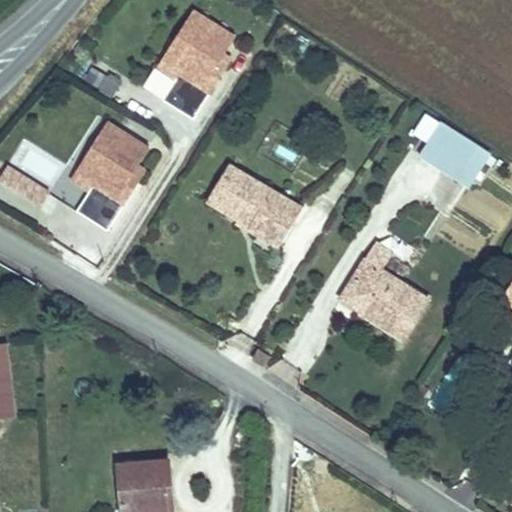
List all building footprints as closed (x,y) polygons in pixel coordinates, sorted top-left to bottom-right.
[(237,36),(195,10),(153,74),(173,85),(162,104),(194,123),(232,61),(224,56),(237,36)] [(89,69),(83,87),(115,97),(121,79),(89,69)] [(152,149),(107,122),(68,184),(88,196),(76,213),(110,235),(149,172),(141,168),(152,149)] [(474,186),(494,157),(460,134),(441,163),(474,186)] [(510,168),(494,157),(474,186),(490,197),(510,168)] [(0,192),(40,211),(50,189),(5,168),(0,177),(0,192)] [(256,173),(234,206),(265,227),(275,234),(274,236),(304,256),(319,232),(301,219),(309,207),(256,173)] [(328,219),(309,207),(301,219),(319,232),(328,219)] [(265,227),(263,231),(273,238),(274,236),(275,234),(265,227)] [(413,262),(390,249),(357,304),(425,343),(448,302),(403,277),(413,262)] [(0,418),(10,417),(1,344),(0,343),(0,418)] [(8,343),(1,344),(10,417),(17,416),(8,343)] [(271,356),(260,349),(254,360),(265,366),(271,356)] [(458,356),(430,407),(444,415),(472,364),(458,356)] [(119,466),(123,509),(153,507),(153,511),(160,511),(173,511),(169,461),(119,466)]
